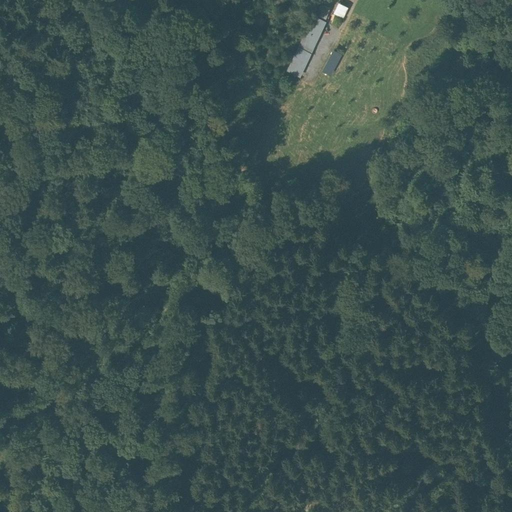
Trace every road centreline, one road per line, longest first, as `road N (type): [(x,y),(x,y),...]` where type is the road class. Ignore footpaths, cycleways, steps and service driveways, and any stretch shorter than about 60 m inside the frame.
road 1 (track): [(0,323),(95,106),(126,0)]
road 2 (track): [(293,511),(191,497),(69,511)]
road 3 (track): [(511,476),(466,479),(412,457),(387,461),(317,511)]
